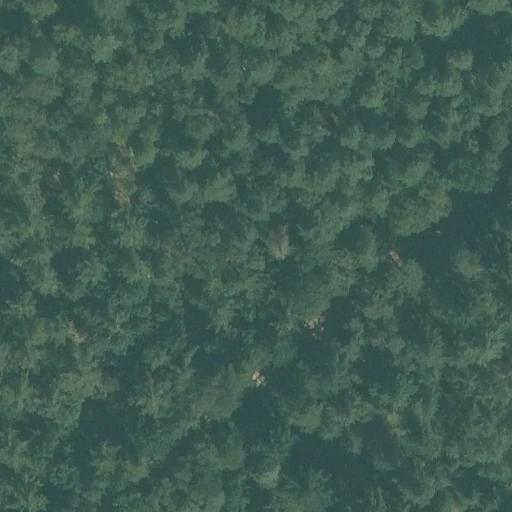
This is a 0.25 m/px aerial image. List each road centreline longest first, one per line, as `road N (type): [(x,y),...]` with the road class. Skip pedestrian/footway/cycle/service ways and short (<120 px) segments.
road 1 (track): [(82,511),(511,150)]
road 2 (track): [(169,0),(338,310)]
